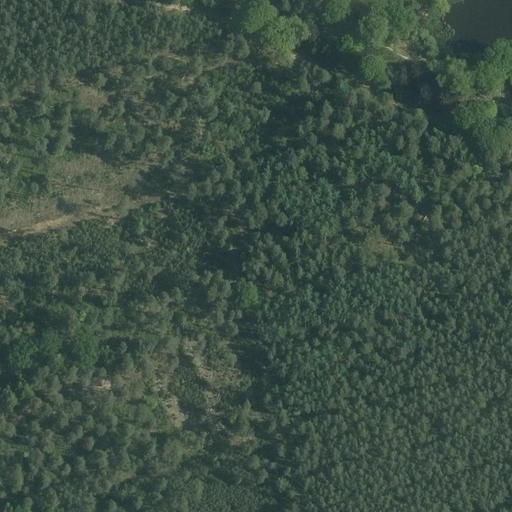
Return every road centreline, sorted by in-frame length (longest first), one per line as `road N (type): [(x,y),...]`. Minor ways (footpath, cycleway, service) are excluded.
road 1 (track): [(255,37),(511,150)]
road 2 (track): [(255,37),(212,15),(129,0)]
